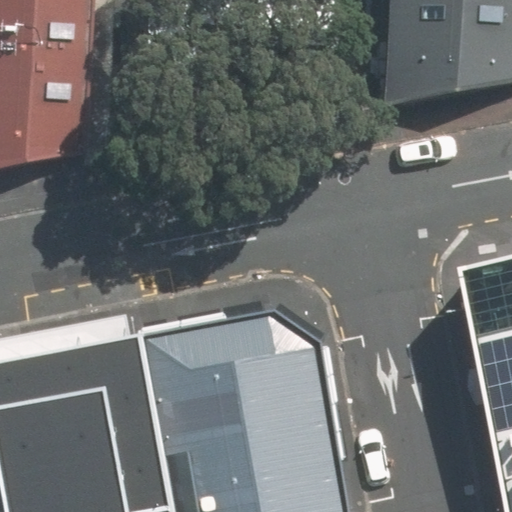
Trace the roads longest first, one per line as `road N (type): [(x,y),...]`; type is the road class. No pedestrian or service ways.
road 1 (residential): [(0,268),(370,201)]
road 2 (residential): [(370,201),(430,511)]
road 3 (residential): [(370,201),(511,175)]
